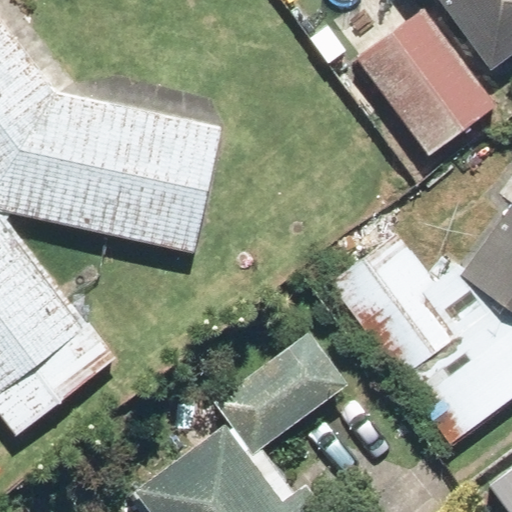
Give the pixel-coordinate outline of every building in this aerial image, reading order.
[(373,76),(430,153),(496,104),(418,0),(417,0),(328,68),(348,95),(373,76)] [(511,0),(441,0),(491,68),(511,52),(511,0)] [(56,90),(0,15),(0,410),(16,431),(116,358),(5,211),(196,251),(221,124),(56,90)] [(511,203),(460,274),(511,311),(511,203)] [(226,420),(134,486),(152,511),(328,511),(306,481),(283,497),(226,420)] [(511,511),(511,471),(490,488),(508,511),(511,511)]
